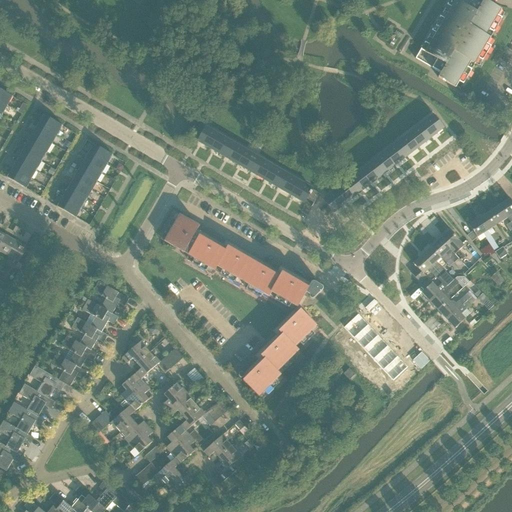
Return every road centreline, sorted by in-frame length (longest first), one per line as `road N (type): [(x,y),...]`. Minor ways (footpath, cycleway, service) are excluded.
road 1 (unclassified): [(30,485),(64,421),(95,389),(150,300)]
road 2 (unclassified): [(179,169),(0,61)]
road 3 (residential): [(349,266),(401,214),(485,176),(511,143)]
road 4 (unclassified): [(349,266),(179,169)]
road 5 (primary): [(389,511),(511,403)]
road 6 (unclassified): [(0,351),(66,237)]
road 7 (residential): [(30,485),(97,466),(120,479),(143,459)]
road 8 (residential): [(437,356),(349,266)]
